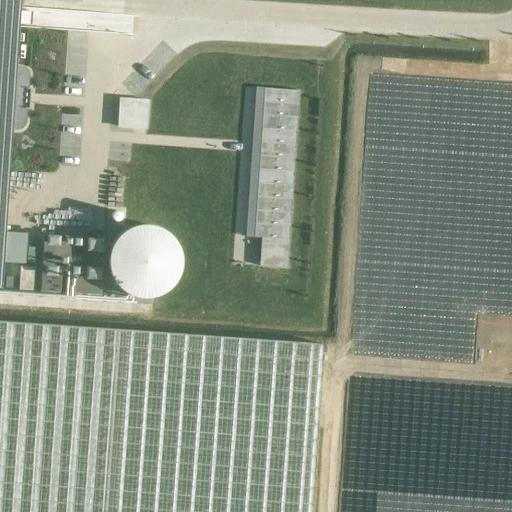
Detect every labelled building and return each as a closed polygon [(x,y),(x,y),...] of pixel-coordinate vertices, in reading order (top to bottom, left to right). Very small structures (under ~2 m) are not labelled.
[(0,0),(0,288),(1,289),(12,129),(16,129),(19,129),(22,127),(24,125),(25,122),(26,110),(28,110),(29,104),(26,104),(26,95),(29,95),(30,90),(30,89),(27,89),(28,77),(27,73),(26,70),(23,69),(20,68),(16,67),(20,8),(20,7),(20,0),(0,0)] [(263,102),(299,104),(300,91),(264,88),(263,102)] [(298,118),(299,104),(263,102),(262,115),(298,118)] [(262,115),(261,129),(297,132),(298,118),(262,115)] [(261,129),(260,143),(296,145),(297,132),(261,129)] [(260,143),(259,156),(295,159),(296,145),(260,143)] [(259,156),(258,170),(294,172),(295,159),(259,156)] [(258,170),(257,183),(293,186),(294,172),(258,170)] [(257,183),(256,197),(292,199),(293,186),(257,183)] [(256,197),(255,210),(291,213),(292,199),(256,197)] [(255,210),(254,224),(290,227),(291,213),(255,210)] [(253,237),(253,238),(261,238),(289,240),(290,227),(254,224),(253,237)] [(43,236),(40,291),(100,295),(103,239),(43,236)] [(289,240),(261,238),(259,265),(287,267),(289,240)] [(20,267),(19,290),(32,291),(33,268),(20,267)] [(0,511),(309,511),(310,511),(321,344),(0,322),(0,511)]
